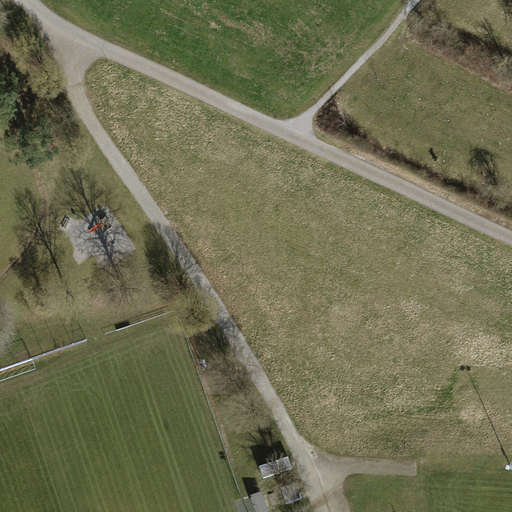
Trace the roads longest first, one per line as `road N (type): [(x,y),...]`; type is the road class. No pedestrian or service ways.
road 1 (track): [(21,0),(176,240),(334,511)]
road 2 (track): [(295,137),(109,53),(23,0)]
road 3 (track): [(511,237),(295,137)]
road 4 (track): [(295,137),(426,0)]
